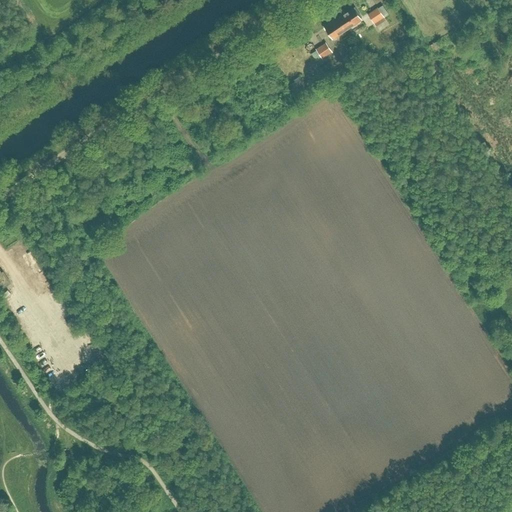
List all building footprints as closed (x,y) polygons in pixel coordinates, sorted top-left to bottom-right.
[(377,6),(368,13),(376,26),(386,19),(385,17),(379,8),(377,6)] [(337,16),(346,30),(362,19),(354,8),(345,14),(344,12),(337,16)] [(333,39),(346,30),(337,16),(324,25),(333,39)] [(398,45),(401,50),(408,45),(405,40),(398,45)] [(325,41),(316,48),(325,61),(331,56),(329,55),(333,52),(325,41)] [(298,73),(285,79),(288,85),(301,79),(298,73)] [(1,272),(0,270),(0,289),(11,283),(3,271),(1,272)]
